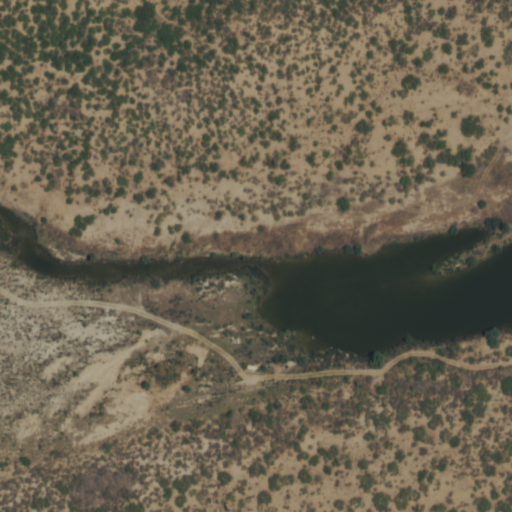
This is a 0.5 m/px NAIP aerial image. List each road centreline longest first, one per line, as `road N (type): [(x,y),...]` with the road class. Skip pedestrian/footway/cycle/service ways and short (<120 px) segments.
road 1 (residential): [(511,362),(483,367),(404,356),(372,371),(205,397),(86,440),(0,453)]
road 2 (residential): [(265,385),(226,353),(125,301),(47,292),(0,271)]
